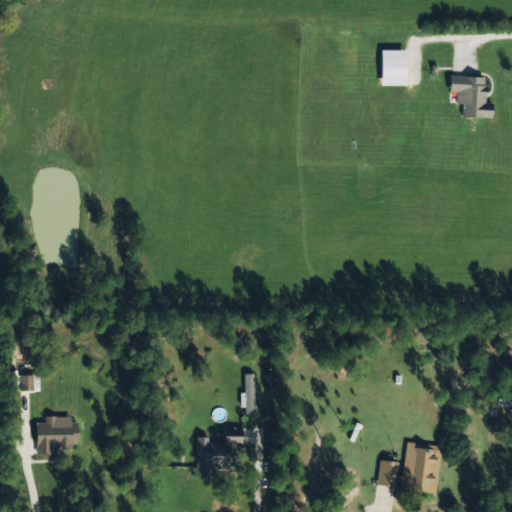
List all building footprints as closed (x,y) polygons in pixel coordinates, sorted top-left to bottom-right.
[(461,75),(465,75),(465,51),(449,52),(450,99),(461,99),(461,75)] [(243,322),(225,322),(225,351),(243,351),(243,322)] [(252,416),(252,376),(241,376),(241,416),(252,416)] [(511,393),(493,393),(493,408),(511,408),(511,393)] [(31,424),(32,455),(49,455),(49,447),(73,447),(72,418),(42,419),(42,423),(31,424)] [(194,438),(194,473),(238,473),(237,429),(219,430),(219,442),(207,443),(207,438),(194,438)] [(438,447),(403,443),(398,490),(433,493),(438,447)] [(396,464),(378,461),(374,485),(393,488),(396,464)]
